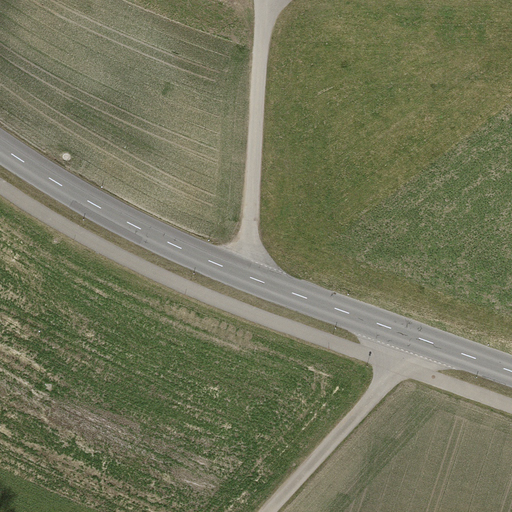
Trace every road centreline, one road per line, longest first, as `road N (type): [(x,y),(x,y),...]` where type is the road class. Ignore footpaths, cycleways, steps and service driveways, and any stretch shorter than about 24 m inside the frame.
road 1 (tertiary): [(511,374),(167,243),(0,146)]
road 2 (track): [(239,273),(251,233),(263,0)]
road 3 (track): [(411,339),(382,394),(274,511)]
